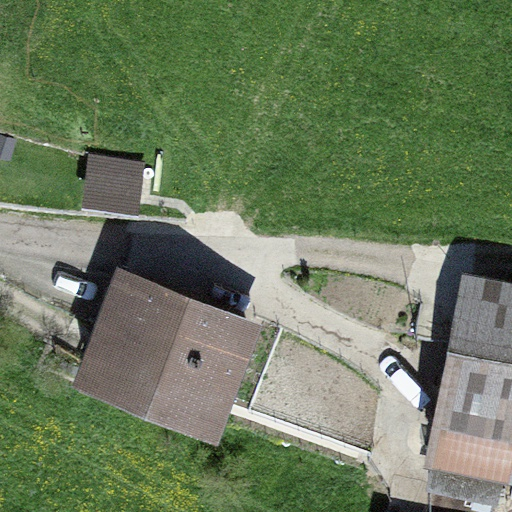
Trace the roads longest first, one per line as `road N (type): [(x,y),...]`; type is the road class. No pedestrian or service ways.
road 1 (track): [(232,255),(141,71),(118,0)]
road 2 (track): [(511,267),(379,269)]
